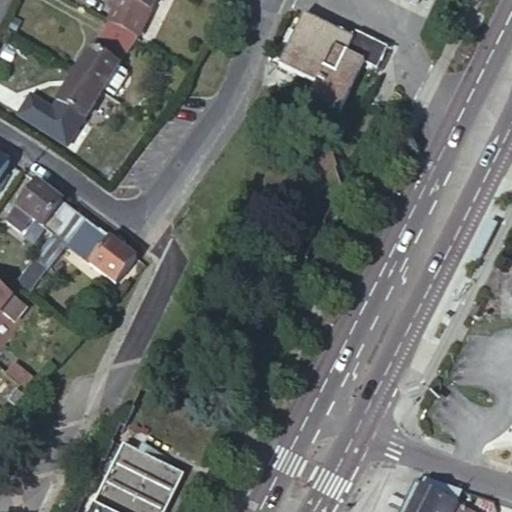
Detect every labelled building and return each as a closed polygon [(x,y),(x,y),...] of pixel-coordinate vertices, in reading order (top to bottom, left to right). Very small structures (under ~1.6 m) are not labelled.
[(120,0),(109,24),(136,41),(156,0),(120,0)] [(378,70),(387,51),(356,36),(354,40),(305,16),(280,67),(317,85),(311,98),(341,113),(365,64),(378,70)] [(136,41),(109,24),(93,50),(92,49),(75,77),(103,94),(106,89),(117,96),(130,77),(130,71),(121,66),(136,41)] [(103,94),(75,77),(41,131),(68,149),(103,94)] [(0,180),(9,165),(0,159),(0,180)] [(87,222),(37,184),(7,223),(21,234),(32,220),(54,237),(34,262),(48,273),(68,248),(87,223),(87,222)] [(137,260),(87,222),(87,223),(68,248),(117,286),(137,260)] [(0,314),(1,313),(15,324),(26,310),(0,288),(0,314)] [(168,511),(188,474),(127,444),(92,511),(168,511)] [(462,490),(426,478),(423,484),(417,481),(410,497),(395,490),(387,506),(399,511),(470,511),(463,509),(467,500),(459,496),(462,490)]
